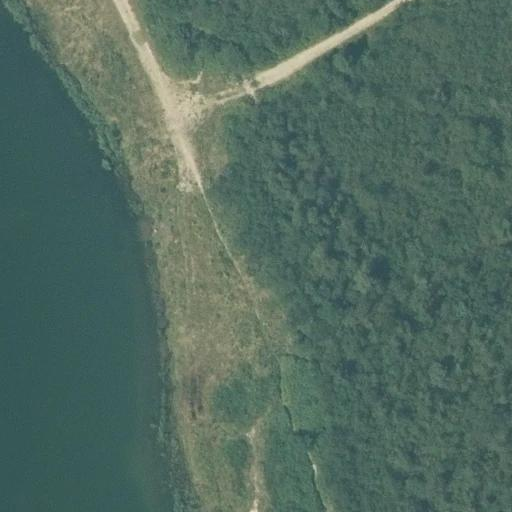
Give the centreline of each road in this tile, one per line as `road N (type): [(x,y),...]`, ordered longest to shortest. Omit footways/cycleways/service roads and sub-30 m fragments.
road 1 (track): [(196,207),(179,115),(248,90),(406,0)]
road 2 (track): [(179,115),(106,0)]
